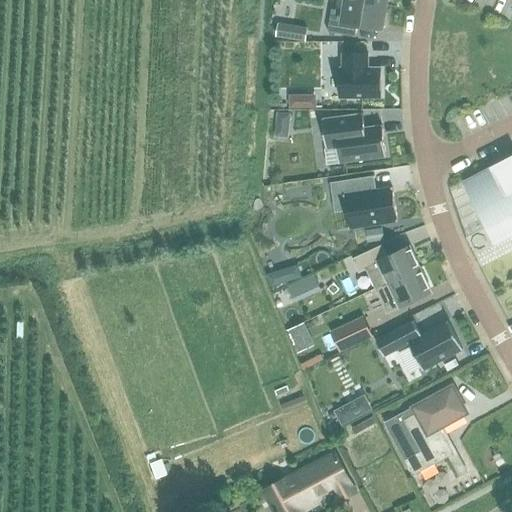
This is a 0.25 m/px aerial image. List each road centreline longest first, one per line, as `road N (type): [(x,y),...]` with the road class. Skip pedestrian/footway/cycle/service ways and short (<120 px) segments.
road 1 (residential): [(427,170),(449,236),(511,357)]
road 2 (residential): [(428,0),(419,73),(427,170)]
